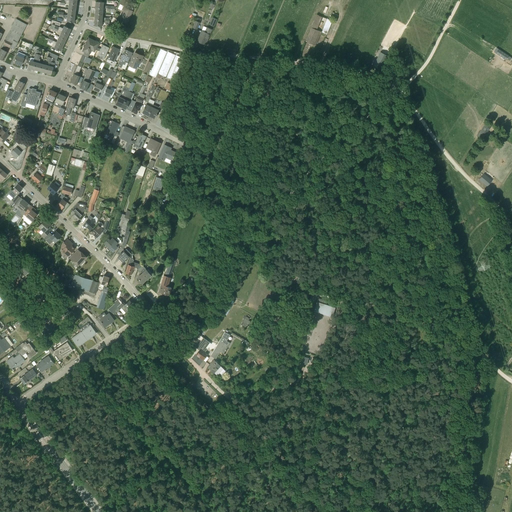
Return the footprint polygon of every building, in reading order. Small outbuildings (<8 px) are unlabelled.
[(126,24),(132,11),(126,8),(120,21),(126,24)] [(74,23),(75,16),(67,15),(63,15),(59,14),(59,17),(63,17),(63,18),(67,19),(67,22),(74,23)] [(13,49),(27,24),(17,19),(8,37),(7,37),(0,50),(0,58),(3,60),(7,52),(5,51),(7,46),(13,49)] [(71,29),(64,26),(63,28),(59,27),(52,24),(51,26),(68,35),(71,29)] [(66,40),(68,35),(51,26),(50,28),(56,31),(56,32),(60,34),(59,37),(66,40)] [(205,45),(212,30),(207,28),(205,32),(201,31),(197,42),(205,45)] [(313,45),(319,31),(311,28),(306,42),(313,45)] [(63,46),(66,40),(59,37),(58,39),(54,37),(54,38),(50,36),(49,39),(63,46)] [(89,54),(91,50),(94,52),(99,43),(89,38),(82,51),(85,52),(83,55),(88,57),(89,54)] [(51,47),(59,50),(61,51),(63,46),(49,39),(48,41),(52,43),(53,43),(51,47)] [(103,60),(109,48),(102,45),(97,57),(103,60)] [(114,62),(120,50),(113,46),(108,57),(111,58),(110,60),(114,62)] [(511,59),(511,56),(511,55),(499,48),(497,53),(507,59),(508,58),(511,59)] [(125,70),(133,53),(125,49),(117,66),(125,70)] [(39,52),(38,52),(36,51),(33,62),(30,61),(30,58),(28,58),(26,63),(29,64),(28,68),(34,70),(39,52)] [(168,51),(160,74),(167,76),(175,54),(168,51)] [(26,63),(28,58),(28,56),(18,52),(14,63),(21,66),(23,61),(26,63)] [(136,69),(142,55),(135,52),(129,66),(136,69)] [(380,52),(373,65),(380,69),(387,56),(380,52)] [(52,57),(50,57),(48,61),(47,65),(45,73),(51,74),(53,67),(55,63),(51,62),(52,57)] [(148,72),(152,63),(148,61),(144,71),(148,72)] [(77,84),(80,76),(78,75),(83,64),(79,62),(71,82),(74,83),(73,83),(75,84),(76,84),(77,84)] [(86,91),(95,71),(89,68),(88,70),(87,69),(84,74),(86,75),(80,88),(86,91)] [(100,84),(101,81),(97,79),(92,89),(100,92),(103,85),(100,84)] [(16,101),(25,84),(19,81),(18,82),(13,92),(8,90),(6,96),(11,99),(16,101)] [(110,90),(114,82),(110,81),(106,88),(103,94),(110,97),(113,91),(110,90)] [(173,85),(167,82),(165,88),(170,91),(173,85)] [(121,107),(128,91),(130,86),(125,84),(121,93),(118,92),(116,96),(119,97),(116,104),(121,107)] [(148,102),(156,87),(155,86),(153,85),(152,85),(145,101),(147,102),(148,102)] [(29,88),(27,95),(24,94),(20,106),(25,108),(26,103),(36,106),(38,100),(41,93),(36,91),(36,89),(32,88),(32,89),(29,88)] [(57,93),(50,90),(48,94),(49,94),(47,98),(46,103),(52,104),(53,101),(57,93)] [(131,111),(134,105),(130,104),(131,103),(129,102),(133,94),(128,91),(121,107),(126,109),(131,111)] [(60,108),(60,107),(62,105),(65,97),(59,94),(55,101),(54,105),(60,108)] [(140,106),(142,102),(143,99),(138,96),(134,106),(134,105),(131,111),(134,112),(134,113),(135,114),(136,113),(137,114),(140,106)] [(69,115),(71,107),(74,108),(76,99),(70,97),(65,114),(69,115)] [(148,115),(154,104),(148,102),(147,102),(146,105),(146,104),(142,113),(148,115)] [(155,118),(158,110),(156,109),(157,106),(154,104),(148,115),(155,118)] [(95,129),(98,118),(99,115),(91,112),(89,118),(85,117),(83,125),(95,129)] [(115,131),(117,127),(116,126),(117,124),(112,121),(107,132),(113,135),(114,135),(111,142),(114,144),(119,133),(115,131)] [(487,121),(481,132),(487,135),(493,124),(487,121)] [(130,140),(134,131),(125,127),(120,138),(127,142),(125,146),(127,147),(125,152),(127,153),(133,141),(130,140)] [(141,148),(146,137),(141,134),(140,137),(138,136),(136,141),(135,144),(134,145),(141,148)] [(155,156),(161,143),(157,142),(157,143),(154,142),(155,141),(150,139),(146,148),(152,150),(151,154),(155,156)] [(24,149),(17,142),(12,147),(14,149),(11,153),(16,157),(24,149)] [(172,160),(175,152),(168,149),(169,147),(164,145),(158,158),(164,160),(165,157),(172,160)] [(142,154),(144,150),(141,148),(140,153),(137,151),(135,155),(141,158),(142,154)] [(52,176),(55,166),(49,164),(46,174),(52,176)] [(42,173),(46,169),(41,165),(39,168),(40,168),(32,177),(38,183),(42,178),(44,175),(42,173)] [(143,177),(146,167),(138,165),(135,174),(143,177)] [(488,186),(492,181),(484,174),(479,179),(488,186)] [(162,188),(164,179),(156,177),(152,189),(155,191),(156,187),(162,188)] [(61,185),(57,182),(54,184),(53,183),(48,187),(50,189),(49,190),(50,191),(50,190),(54,194),(59,189),(58,188),(61,185)] [(71,195),(73,189),(74,186),(65,183),(64,186),(62,193),(71,195)] [(17,195),(23,188),(18,184),(9,194),(13,198),(12,199),(14,202),(16,203),(21,198),(17,195)] [(92,211),(93,204),(99,187),(96,186),(95,189),(89,203),(89,208),(88,211),(92,211)] [(147,204),(151,191),(147,190),(143,202),(147,204)] [(62,209),(67,203),(65,200),(68,197),(64,194),(61,197),(63,199),(57,205),(62,209)] [(26,206),(28,203),(23,199),(17,206),(20,208),(18,210),(18,215),(21,217),(23,215),(25,212),(28,208),(26,206)] [(84,212),(86,205),(78,203),(73,208),(74,208),(71,212),(73,215),(71,216),(74,218),(77,220),(78,220),(82,216),(82,215),(82,211),(84,212)] [(36,210),(30,206),(29,208),(28,208),(25,212),(27,214),(26,216),(24,219),(24,220),(29,224),(35,218),(34,217),(37,214),(34,212),(36,210)] [(127,225),(129,219),(131,212),(127,210),(125,215),(122,213),(120,219),(124,220),(121,229),(125,231),(125,230),(127,225)] [(88,219),(84,224),(90,230),(95,225),(93,224),(95,222),(92,219),(93,218),(90,215),(87,218),(88,219)] [(51,224),(46,219),(38,227),(44,232),(41,235),(44,238),(49,233),(48,232),(51,229),(49,227),(51,224)] [(105,234),(110,222),(106,220),(104,225),(101,222),(98,225),(91,232),(96,237),(102,231),(105,234)] [(130,232),(129,231),(125,230),(125,231),(126,231),(124,239),(122,245),(117,253),(120,255),(125,246),(130,232)] [(55,242),(61,236),(56,231),(52,235),(49,233),(44,238),(43,238),(49,244),(53,240),(55,242)] [(108,247),(115,240),(113,238),(114,237),(111,235),(104,243),(108,247)] [(67,256),(74,249),(70,244),(71,243),(67,239),(63,244),(61,246),(64,249),(61,251),(67,256)] [(113,252),(120,244),(118,242),(117,242),(115,240),(108,247),(113,252)] [(131,254),(126,249),(118,257),(123,262),(131,254)] [(78,266),(86,257),(80,251),(78,254),(76,251),(70,258),(78,266)] [(169,273),(174,259),(170,257),(166,272),(169,273)] [(134,270),(136,264),(132,263),(131,265),(128,265),(125,272),(131,274),(133,270),(134,270)] [(26,275),(31,268),(29,267),(28,268),(25,265),(21,271),(26,275)] [(149,273),(146,270),(142,265),(138,269),(140,272),(141,271),(143,273),(137,278),(142,283),(147,278),(145,276),(149,273)] [(167,286),(170,276),(164,274),(158,292),(168,295),(169,294),(171,288),(167,286)] [(94,296),(98,283),(99,283),(98,282),(75,275),(72,285),(85,289),(83,293),(94,296)] [(106,287),(109,277),(104,275),(103,277),(100,276),(98,282),(99,283),(98,283),(104,285),(102,289),(105,290),(104,292),(102,291),(96,307),(104,310),(106,301),(104,301),(108,288),(106,287)] [(45,297),(48,294),(47,293),(49,292),(44,287),(42,290),(40,289),(38,291),(45,297)] [(125,313),(134,305),(129,300),(124,305),(122,303),(123,303),(118,298),(114,302),(115,303),(109,309),(115,314),(121,308),(125,313)] [(332,317),(335,307),(326,304),(327,302),(318,299),(314,311),(332,317)] [(225,315),(230,307),(224,303),(219,311),(225,315)] [(67,315),(69,312),(64,307),(60,312),(66,318),(68,316),(67,315)] [(105,327),(114,320),(109,313),(106,315),(104,313),(99,316),(101,319),(100,320),(105,327)] [(245,316),(240,324),(246,328),(250,319),(245,316)] [(293,338),(297,326),(287,323),(283,334),(293,338)] [(205,330),(198,324),(195,328),(202,333),(205,330)] [(50,333),(51,331),(45,325),(40,330),(45,335),(49,332),(50,333)] [(89,336),(95,332),(90,325),(82,331),(81,331),(87,340),(90,338),(89,336)] [(87,340),(81,331),(81,332),(72,338),(77,345),(83,341),(84,342),(87,340)] [(273,339),(267,331),(261,335),(267,343),(273,339)] [(225,342),(229,335),(225,332),(211,356),(214,358),(217,352),(218,351),(224,354),(229,344),(225,342)] [(11,346),(5,338),(0,341),(0,351),(1,353),(11,346)] [(207,354),(205,352),(207,349),(206,348),(210,343),(203,338),(196,346),(200,349),(196,355),(203,360),(207,354)] [(21,356),(29,351),(30,353),(29,354),(27,355),(29,359),(37,353),(29,343),(27,344),(26,342),(24,343),(23,342),(15,348),(16,350),(19,354),(9,362),(10,364),(10,365),(13,369),(12,369),(13,370),(14,369),(17,367),(18,368),(22,365),(20,364),(25,361),(21,356)] [(60,359),(72,350),(67,343),(54,352),(50,346),(48,348),(54,357),(57,354),(60,359)] [(309,358),(297,355),(295,362),(307,365),(309,358)] [(42,371),(54,363),(49,356),(45,359),(45,360),(38,365),(42,371)] [(220,366),(218,364),(216,362),(215,363),(213,361),(207,367),(214,373),(214,372),(217,375),(220,373),(222,375),(225,371),(220,366)] [(275,364),(271,367),(277,377),(281,375),(275,364)] [(37,375),(32,369),(20,378),(21,379),(20,379),(22,381),(24,384),(28,381),(33,377),(37,375)]
